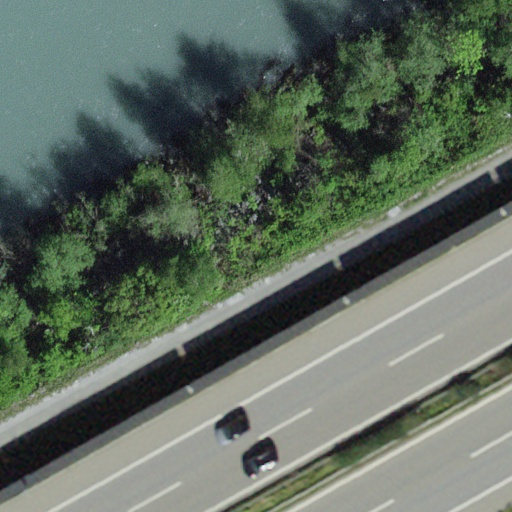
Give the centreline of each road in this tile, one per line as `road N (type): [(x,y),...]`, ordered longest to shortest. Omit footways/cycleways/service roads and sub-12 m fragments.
road 1 (motorway): [(511,297),(131,511)]
road 2 (motorway): [(380,511),(511,437)]
